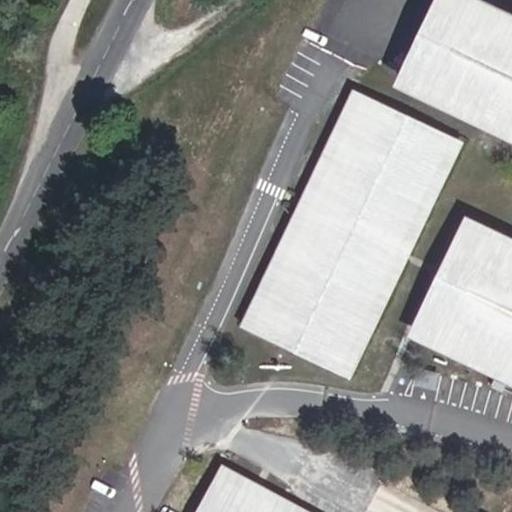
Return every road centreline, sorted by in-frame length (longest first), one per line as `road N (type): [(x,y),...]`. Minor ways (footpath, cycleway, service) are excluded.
road 1 (unclassified): [(128,0),(0,253)]
road 2 (unknown): [(94,67),(161,54),(242,0)]
